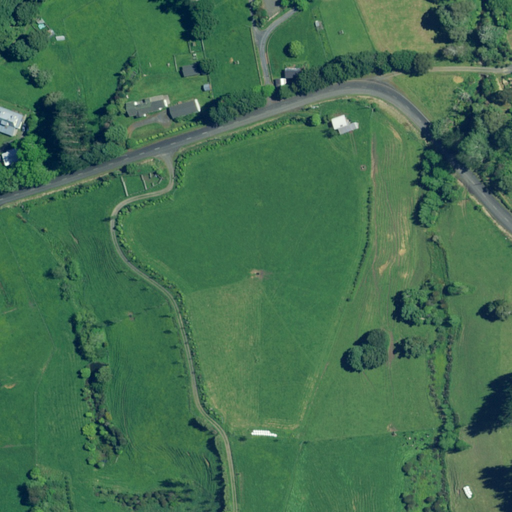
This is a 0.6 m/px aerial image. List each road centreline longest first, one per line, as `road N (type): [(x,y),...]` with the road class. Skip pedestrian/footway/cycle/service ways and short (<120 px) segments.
road 1 (unclassified): [(511,221),(410,111),(365,87),(0,198)]
road 2 (track): [(365,87),(404,70),(511,49)]
